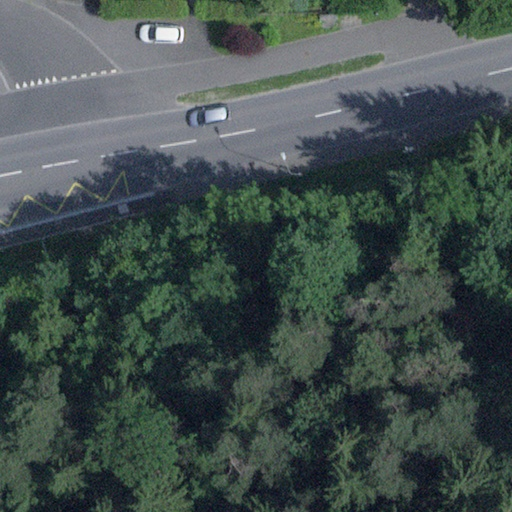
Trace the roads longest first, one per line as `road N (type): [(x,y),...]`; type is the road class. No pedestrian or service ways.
road 1 (primary): [(511,68),(300,121),(88,160)]
road 2 (residential): [(0,18),(42,44),(88,160)]
